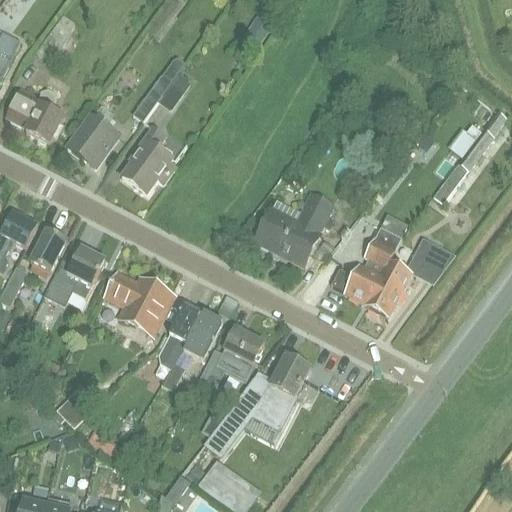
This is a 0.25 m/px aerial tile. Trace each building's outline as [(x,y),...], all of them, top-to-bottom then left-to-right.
[(63,19),(38,54),(53,62),(60,54),(75,27),(63,19)] [(258,48),(271,30),(259,22),(247,40),(258,48)] [(0,47),(0,41),(3,35),(0,33),(0,87),(1,87),(0,87),(16,56),(0,47)] [(178,78),(171,87),(160,103),(170,111),(189,85),(178,78)] [(171,87),(161,80),(133,119),(143,126),(160,103),(171,87)] [(466,90),(459,99),(483,117),(490,108),(466,90)] [(38,103),(21,95),(7,122),(28,133),(26,136),(38,142),(39,145),(43,147),(46,147),(50,149),(64,122),(49,115),(55,103),(53,97),(48,95),(42,96),(41,98),(38,103)] [(506,124),(499,118),(435,203),(443,210),(494,142),(493,142),(506,124)] [(119,140),(107,131),(91,120),(67,152),(95,173),(119,140)] [(482,135),(474,129),(467,137),(464,135),(451,153),(462,161),(482,135)] [(137,160),(122,181),(132,189),(134,192),(137,192),(139,194),(140,196),(143,197),(147,199),(157,184),(163,189),(175,172),(170,168),(173,164),(157,152),(165,142),(153,133),(135,158),(137,160)] [(276,204),(272,214),(255,246),(257,247),(257,246),(288,262),(304,271),(320,239),(318,238),(333,209),(312,199),(297,227),(288,222),(293,213),(276,204)] [(25,252),(25,251),(36,230),(33,228),(35,226),(34,224),(27,220),(25,221),(24,223),(11,217),(1,237),(2,238),(0,240),(0,268),(12,245),(25,252)] [(404,235),(399,232),(385,225),(365,262),(368,264),(364,273),(360,271),(354,281),(339,273),(331,290),(367,309),(389,266),(401,243),(400,243),(404,235)] [(49,277),(66,245),(47,235),(30,267),(49,277)] [(389,266),(367,309),(366,309),(369,310),(368,313),(377,318),(379,315),(388,320),(396,305),(398,306),(412,279),(417,281),(434,249),(423,243),(406,275),(389,266)] [(72,269),(63,264),(50,289),(43,301),(65,312),(73,296),(85,302),(105,265),(81,252),(72,269)] [(0,305),(10,310),(27,277),(16,271),(0,302),(0,305)] [(153,339),(173,301),(141,284),(138,290),(117,279),(106,300),(127,311),(121,322),(153,339)] [(175,368),(183,355),(185,356),(189,349),(205,318),(186,308),(170,340),(159,360),(160,369),(171,375),(175,368)] [(206,359),(205,358),(221,326),(205,318),(189,349),(185,356),(202,365),(206,359)] [(221,358),(215,354),(200,382),(216,390),(225,373),(244,383),(262,348),(233,334),(221,358)] [(287,360),(274,384),(271,389),(256,380),(205,447),(221,459),(252,418),(279,432),(310,372),(287,360)] [(171,375),(164,388),(173,393),(184,373),(175,368),(171,375)] [(73,431),(93,411),(77,394),(55,414),(73,431)] [(128,457),(123,453),(122,453),(114,465),(120,469),(128,457)] [(215,474),(202,493),(219,505),(230,511),(247,511),(244,510),(251,499),(232,486),(215,474)] [(46,511),(49,502),(48,502),(47,507),(15,499),(11,511),(46,511)] [(49,502),(46,511),(70,511),(72,508),(49,502)]
